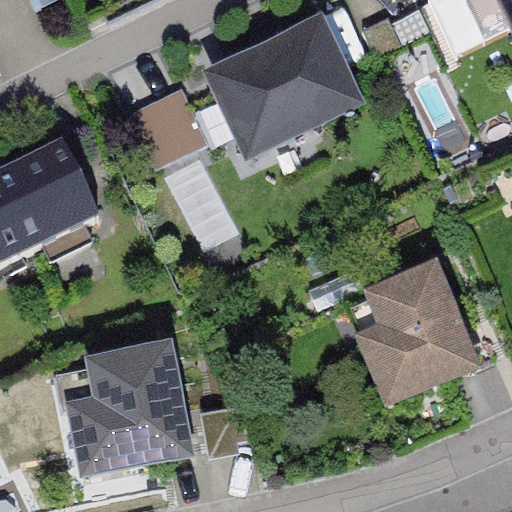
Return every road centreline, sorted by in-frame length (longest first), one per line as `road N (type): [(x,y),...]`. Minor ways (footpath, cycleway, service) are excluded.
road 1 (residential): [(0,114),(232,0)]
road 2 (residential): [(511,434),(403,481),(286,511)]
